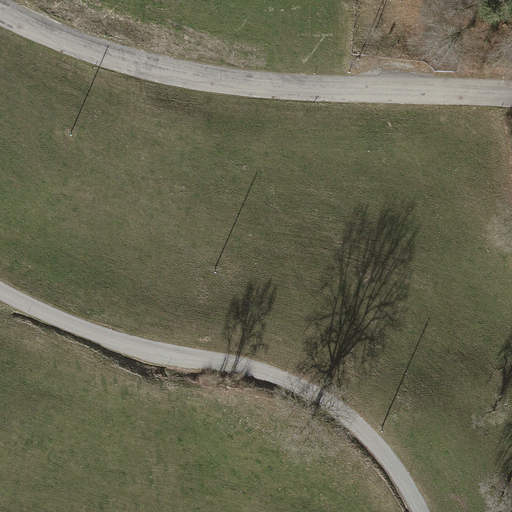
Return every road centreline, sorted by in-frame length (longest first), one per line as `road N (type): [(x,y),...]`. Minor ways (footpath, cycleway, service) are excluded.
road 1 (tertiary): [(0,13),(96,58),(309,92),(511,99)]
road 2 (unclassified): [(0,293),(63,327),(299,390),(367,431),(422,511)]
